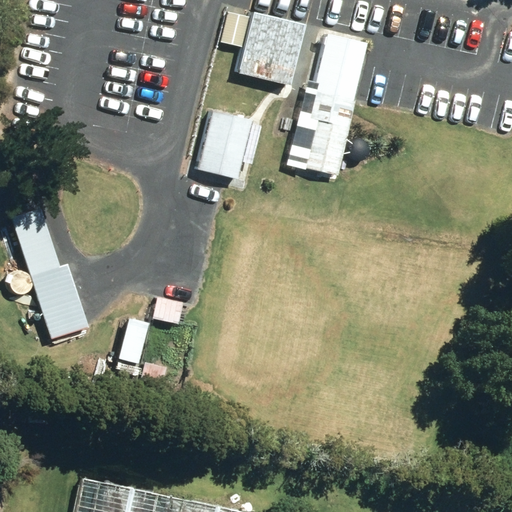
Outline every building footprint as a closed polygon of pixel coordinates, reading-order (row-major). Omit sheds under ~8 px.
[(304,22),(252,9),(237,71),(289,84),(304,22)] [(227,11),(224,24),(243,28),(246,15),(227,11)] [(338,174),(355,108),(369,41),(328,31),(307,116),(314,117),(302,165),(338,174)] [(252,118),(212,108),(197,168),(238,178),(242,160),(252,163),(261,125),(251,122),(252,118)] [(40,206),(11,216),(51,337),(89,325),(67,262),(59,264),(40,206)] [(183,301),(158,295),(153,317),(178,323),(183,301)] [(149,321),(129,316),(118,357),(139,362),(149,321)] [(167,365),(145,360),(142,379),(163,383),(167,365)] [(254,511),(256,508),(84,472),(75,511),(254,511)]
